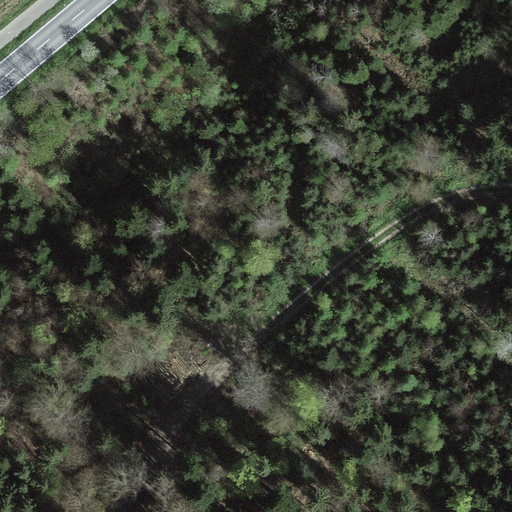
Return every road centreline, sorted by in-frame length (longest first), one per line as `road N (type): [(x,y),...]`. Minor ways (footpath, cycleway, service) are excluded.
road 1 (track): [(101,511),(202,386),(402,222),(476,192),(511,189)]
road 2 (secondary): [(0,79),(94,0)]
